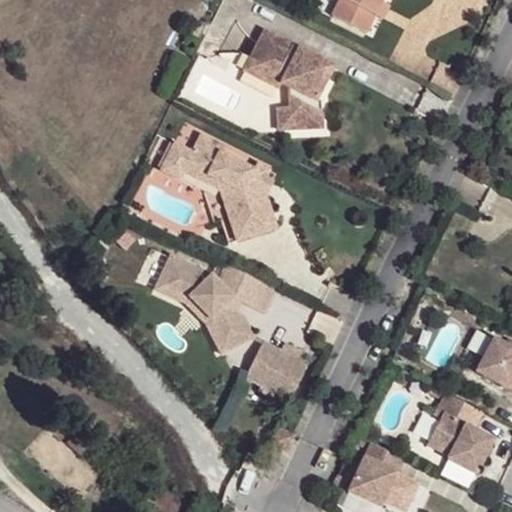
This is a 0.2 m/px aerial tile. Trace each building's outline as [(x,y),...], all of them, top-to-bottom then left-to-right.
[(374,11),(378,0),(338,0),(332,12),(364,29),(374,11)] [(387,1),(385,0),(378,0),(374,11),(381,14),(387,1)] [(265,28),(251,57),(284,74),(281,81),(289,85),(290,105),(291,128),(322,126),(321,97),(317,98),(335,64),(265,28)] [(284,74),(251,57),(245,68),(278,85),(281,81),(284,74)] [(290,105),(277,106),(278,129),(291,128),(290,105)] [(201,131),(193,148),(186,161),(224,180),(220,187),(235,231),(275,218),(266,192),(258,188),(266,172),(270,167),(257,160),(253,167),(220,149),(224,143),(201,131)] [(193,148),(175,139),(161,166),(180,176),(184,168),(220,187),(224,180),(186,161),(193,148)] [(266,172),(258,188),(266,192),(274,177),(266,172)] [(235,231),(238,238),(277,225),(275,218),(235,231)] [(147,288),(166,259),(154,251),(135,281),(147,288)] [(222,352),(228,350),(212,318),(189,295),(164,282),(177,256),(171,253),(155,285),(187,302),(206,320),(222,352)] [(266,312),(277,288),(235,267),(225,287),(219,281),(212,274),(177,256),(164,282),(189,295),(212,318),(228,350),(254,336),(244,314),(236,310),(241,300),(266,312)] [(225,287),(235,267),(227,264),(219,281),(225,287)] [(254,336),(228,350),(245,377),(262,340),(254,336)] [(262,340),(245,377),(262,384),(259,389),(288,402),(291,398),(308,362),(303,360),(306,353),(284,343),(280,349),(262,340)] [(511,351),(496,344),(480,378),(511,392),(511,351)] [(453,460),(482,474),(498,442),(478,432),(487,412),(448,394),(436,418),(442,422),(430,445),(455,457),(453,460)] [(287,452),(293,440),(279,433),(273,445),(287,452)] [(295,441),(293,440),(287,452),(273,445),(271,449),(287,457),(295,441)] [(409,456),(376,441),(354,491),(386,507),(390,500),(414,510),(427,482),(403,471),(409,456)] [(353,476),(344,471),(337,484),(347,488),(353,476)]
